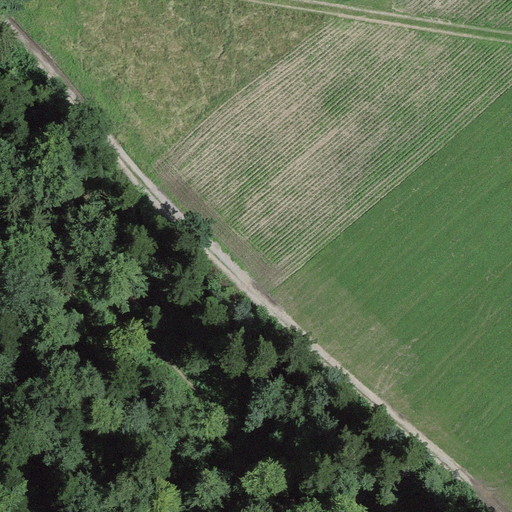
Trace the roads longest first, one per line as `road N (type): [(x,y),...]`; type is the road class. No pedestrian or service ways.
road 1 (track): [(494,511),(336,365),(90,157),(0,45)]
road 2 (track): [(305,0),(511,36)]
